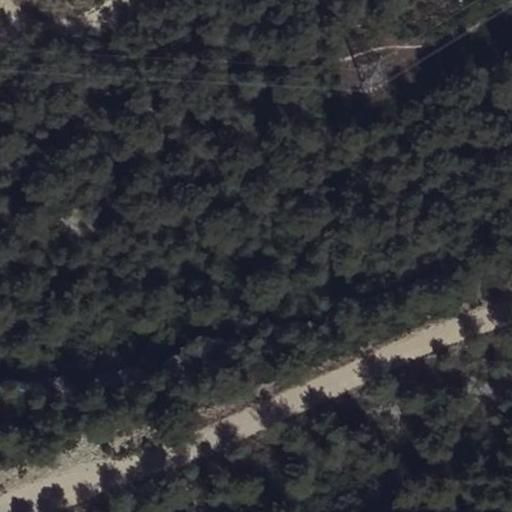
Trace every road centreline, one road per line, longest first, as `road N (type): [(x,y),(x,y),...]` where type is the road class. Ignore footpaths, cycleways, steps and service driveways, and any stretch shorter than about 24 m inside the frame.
road 1 (track): [(22,511),(104,468),(511,310)]
road 2 (track): [(13,0),(32,21),(88,19),(121,0)]
